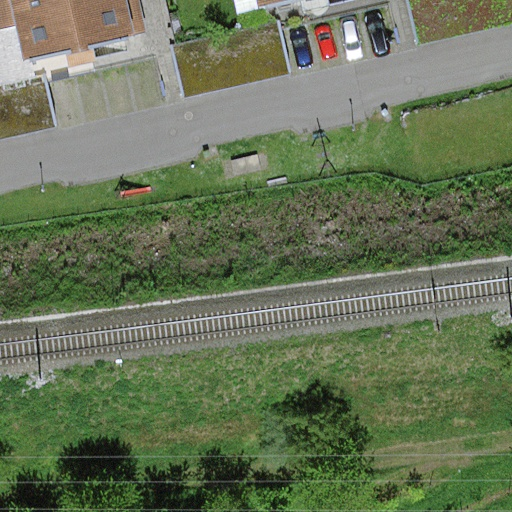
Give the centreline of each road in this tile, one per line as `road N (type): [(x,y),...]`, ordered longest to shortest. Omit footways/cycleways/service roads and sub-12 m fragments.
road 1 (residential): [(0,173),(511,56)]
road 2 (track): [(0,503),(511,448)]
